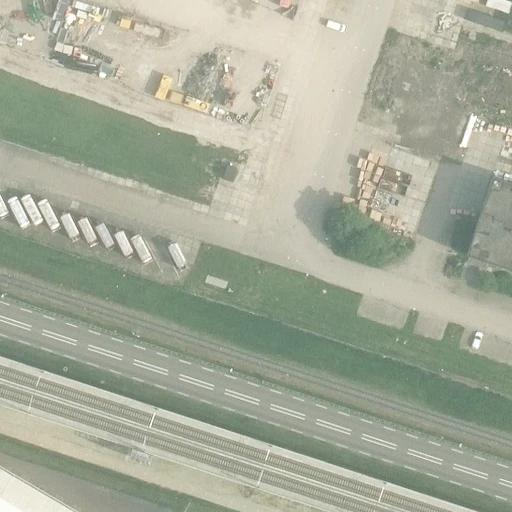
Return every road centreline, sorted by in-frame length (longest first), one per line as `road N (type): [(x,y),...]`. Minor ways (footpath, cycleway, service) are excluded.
road 1 (secondary): [(0,319),(511,487)]
road 2 (unknown): [(416,298),(467,163)]
